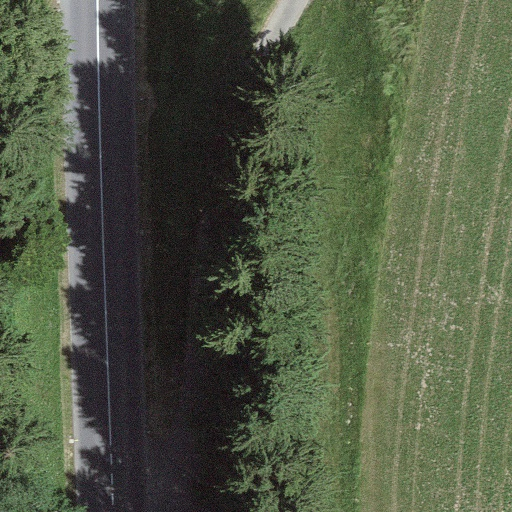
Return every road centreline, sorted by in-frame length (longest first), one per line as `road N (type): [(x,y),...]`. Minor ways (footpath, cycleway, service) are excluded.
road 1 (track): [(297,0),(256,74),(208,213),(193,431),(183,459),(176,478),(155,492),(116,499)]
road 2 (secondary): [(116,511),(102,0)]
